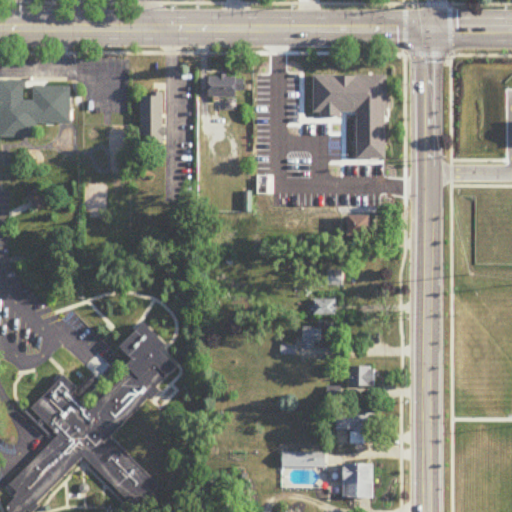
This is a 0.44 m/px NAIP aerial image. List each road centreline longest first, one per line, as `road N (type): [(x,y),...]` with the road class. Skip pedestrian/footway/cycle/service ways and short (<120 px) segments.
road 1 (secondary): [(425,31),(0,28)]
road 2 (secondary): [(426,350),(425,31)]
road 3 (secondary): [(426,511),(426,350)]
